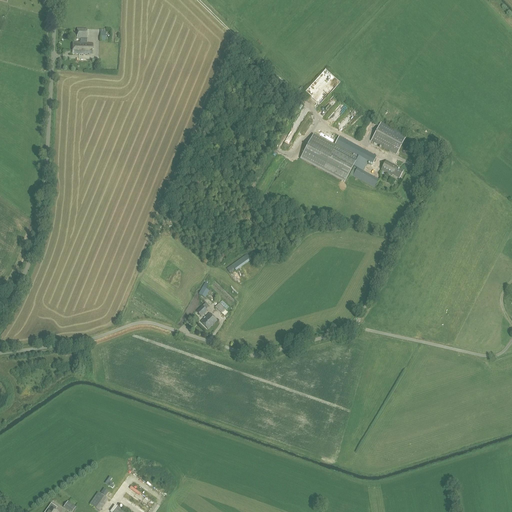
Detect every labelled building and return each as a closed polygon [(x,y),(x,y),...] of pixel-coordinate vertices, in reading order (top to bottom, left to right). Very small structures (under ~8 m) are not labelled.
[(87,29),(77,28),(77,38),(87,39),(87,29)] [(73,42),(73,54),(93,54),(93,43),(87,43),(81,43),(81,42),(80,41),(79,42),(73,42)] [(318,81),(320,82),(317,89),(320,91),(317,96),(315,98),(318,100),(319,101),(324,96),(325,95),(330,89),(334,83),(326,75),(325,77),(325,78),(323,80),(320,78),(318,81)] [(338,129),(343,132),(349,124),(344,120),(338,129)] [(371,141),(397,155),(407,136),(381,122),(371,141)] [(344,182),(358,157),(372,164),(376,157),(339,136),(335,144),(354,154),(353,156),(313,135),(300,159),(344,182)] [(287,139),(284,143),(290,147),(293,143),(287,139)] [(393,175),(399,179),(403,171),(397,167),(386,161),(381,170),(392,176),(393,175)] [(350,175),(375,188),(379,180),(354,167),(350,175)] [(240,266),(249,261),(247,258),(238,262),(240,266)] [(226,269),(230,273),(235,270),(231,265),(226,269)] [(199,294),(206,297),(209,291),(205,289),(207,285),(205,283),(199,294)] [(196,312),(201,317),(207,311),(206,309),(209,307),(205,303),(196,312)] [(215,307),(221,313),(225,310),(219,303),(215,307)] [(201,322),(208,330),(217,321),(210,313),(201,322)] [(95,510),(97,511),(99,511),(100,511),(108,500),(97,492),(89,504),(96,509),(95,510)] [(69,509),(72,511),(75,507),(72,505),(68,502),(65,506),(69,509)] [(58,511),(56,510),(57,508),(51,503),(45,511),(58,511)]
